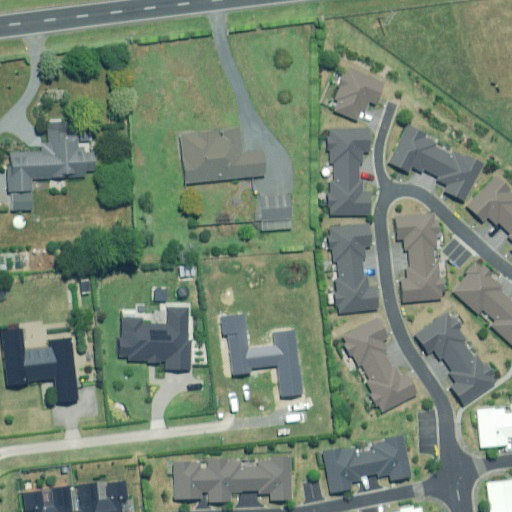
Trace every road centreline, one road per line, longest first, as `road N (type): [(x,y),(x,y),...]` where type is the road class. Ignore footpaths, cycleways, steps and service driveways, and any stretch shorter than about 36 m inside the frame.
road 1 (residential): [(386,188),(376,206),(376,238),(388,303),(435,382),(454,471)]
road 2 (residential): [(188,511),(318,503),(454,471)]
road 3 (unclassified): [(0,25),(202,0)]
road 4 (residential): [(511,268),(421,190),(386,188)]
